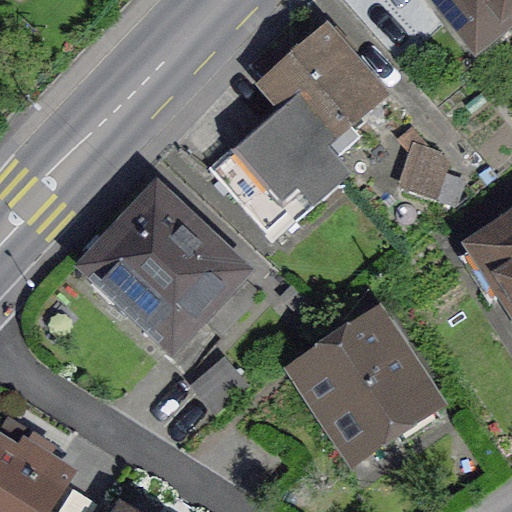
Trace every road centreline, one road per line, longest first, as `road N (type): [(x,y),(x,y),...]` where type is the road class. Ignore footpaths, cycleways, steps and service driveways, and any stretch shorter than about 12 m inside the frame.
road 1 (primary): [(221,0),(0,237)]
road 2 (residential): [(241,511),(0,357)]
